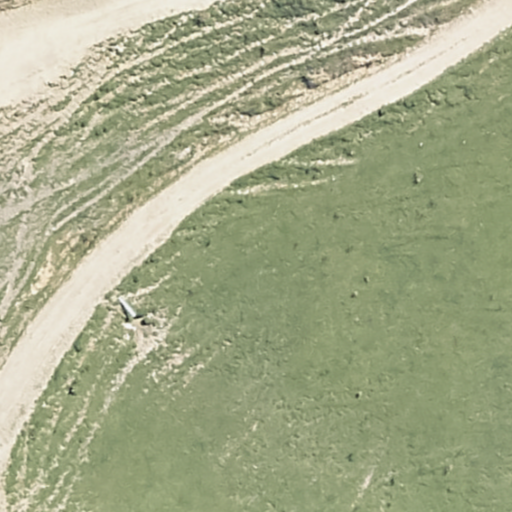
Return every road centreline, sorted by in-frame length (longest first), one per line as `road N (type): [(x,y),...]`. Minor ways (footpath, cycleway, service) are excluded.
road 1 (track): [(0,386),(203,174),(330,123),(500,0)]
road 2 (track): [(167,0),(0,45)]
